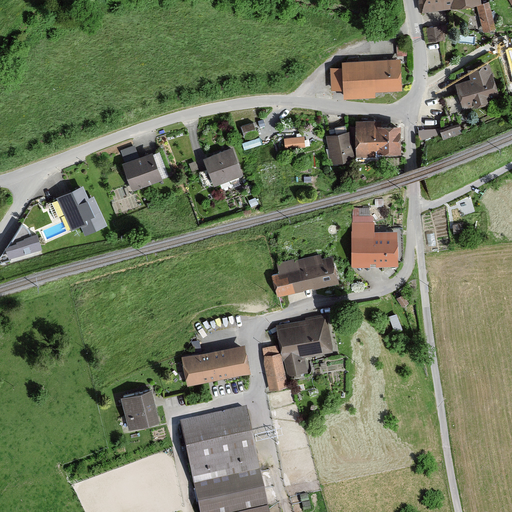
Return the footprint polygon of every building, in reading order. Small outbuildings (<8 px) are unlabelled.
[(495,27),(489,3),(479,6),(485,29),(495,27)] [(441,13),(423,15),(425,26),(442,23),(441,13)] [(443,41),(441,28),(428,28),(430,41),(443,41)] [(363,94),(363,92),(374,91),(374,86),(399,84),(398,65),(333,69),(333,88),(345,87),(345,96),(361,95),(361,94),(363,94)] [(487,65),(471,70),(474,79),(458,84),(461,93),(446,98),(451,115),(499,101),(491,74),(490,74),(487,65)] [(253,122),(241,126),(245,137),(257,133),(253,122)] [(441,130),(444,139),(463,132),(459,124),(441,130)] [(352,159),(346,126),(329,129),(334,160),(342,158),(343,161),(352,159)] [(397,127),(351,127),(353,150),(398,150),(397,127)] [(432,140),(432,131),(418,131),(418,140),(432,140)] [(287,148),(302,146),(301,137),(286,139),(287,148)] [(135,147),(122,152),(135,186),(167,174),(159,152),(152,155),(151,154),(139,159),(135,147)] [(200,174),(205,187),(241,174),(232,148),(208,157),(212,169),(200,174)] [(92,198),(87,200),(81,188),(47,203),(54,219),(69,212),(74,223),(81,220),(87,233),(105,226),(92,198)] [(370,221),(369,208),(353,209),(352,225),(366,224),(366,221),(370,221)] [(368,230),(372,230),(372,221),(370,221),(366,221),(366,224),(352,225),(353,231),(352,231),(351,260),(393,259),(393,261),(403,261),(403,228),(393,228),(393,236),(368,237),(368,230)] [(37,234),(32,236),(31,232),(29,229),(26,225),(22,223),(7,247),(10,256),(41,248),(37,234)] [(337,279),(332,259),(308,265),(309,268),(299,270),(296,259),(278,264),(279,273),(272,275),(277,293),(285,291),(285,289),(313,283),(313,285),(337,279)] [(400,329),(394,315),(387,318),(393,333),(400,329)] [(280,330),(289,373),(303,370),(300,351),(329,346),(324,316),(312,318),(313,324),(280,330)] [(277,346),(263,349),(264,357),(266,356),(268,366),(266,366),(270,388),(285,385),(277,346)] [(186,358),(191,380),(246,369),(241,347),(186,358)] [(133,428),(158,422),(150,389),(123,395),(128,416),(131,415),(134,427),(133,427),(133,428)] [(247,409),(180,424),(195,490),(261,477),(247,409)] [(261,477),(195,490),(199,511),(235,511),(268,505),(261,477)]
